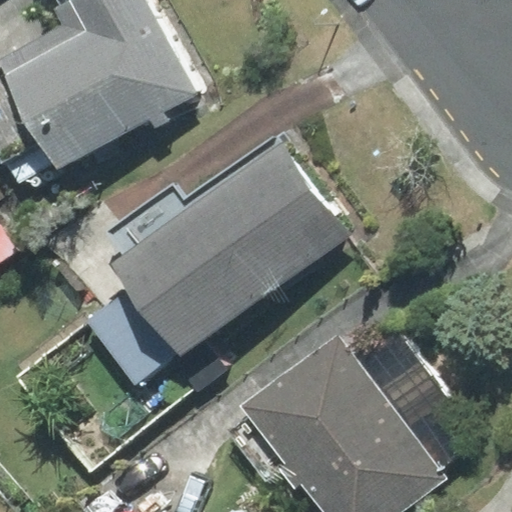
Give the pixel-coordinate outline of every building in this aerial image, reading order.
[(220,84),(170,0),(101,0),(106,7),(29,52),(40,72),(0,95),(0,126),(28,175),(80,145),(89,160),(220,84)] [(370,223),(295,127),(284,136),(280,130),(206,187),(193,170),(132,218),(116,197),(60,240),(167,379),(370,223)] [(0,200),(0,274),(35,249),(0,200)] [(280,399),(250,420),(288,477),(315,459),(350,511),(415,511),(471,475),(462,462),(501,436),(409,298),(273,389),(280,399)] [(257,511),(249,501),(234,511),(257,511)]
